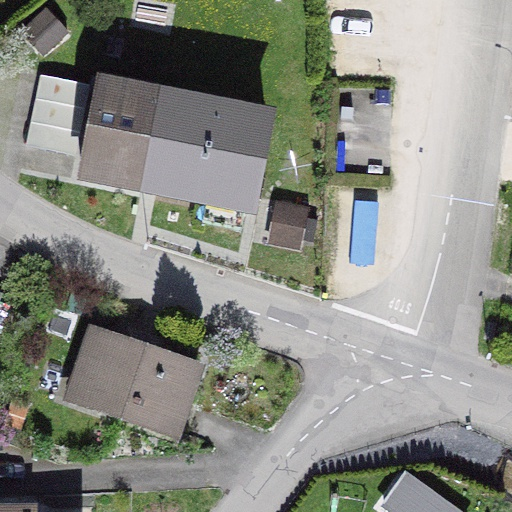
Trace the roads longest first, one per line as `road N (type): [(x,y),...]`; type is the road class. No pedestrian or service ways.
road 1 (residential): [(392,354),(172,286),(0,197)]
road 2 (residential): [(486,0),(433,266),(415,326),(392,354)]
road 3 (residential): [(392,354),(287,453),(245,511)]
road 4 (residential): [(511,399),(392,354)]
